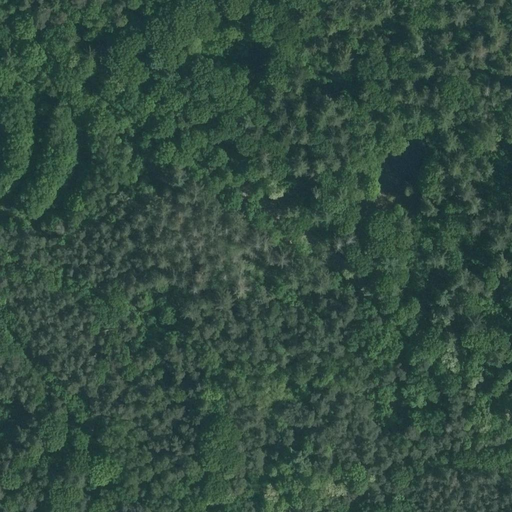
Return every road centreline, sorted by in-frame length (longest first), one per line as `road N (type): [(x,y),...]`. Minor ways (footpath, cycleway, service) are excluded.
road 1 (unclassified): [(511,411),(159,124),(0,18)]
road 2 (track): [(511,436),(111,511)]
road 3 (track): [(139,496),(0,305)]
road 4 (track): [(87,71),(205,0)]
